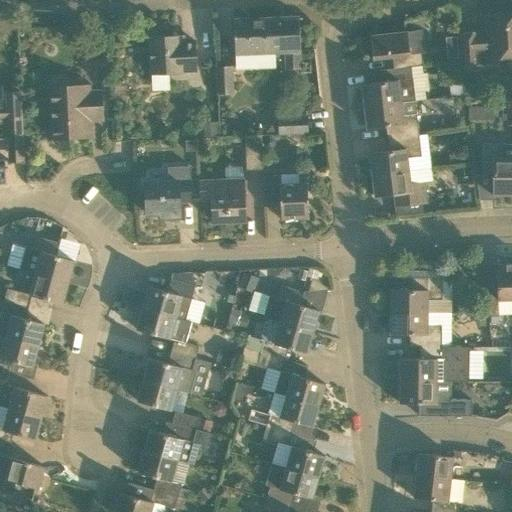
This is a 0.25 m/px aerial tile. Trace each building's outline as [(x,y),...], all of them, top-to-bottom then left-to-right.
[(493,58),(511,56),(511,12),(490,14),(491,35),(477,36),(477,33),(459,34),(462,70),(479,69),(478,54),(493,53),(493,58)] [(300,51),(301,51),(299,19),(302,19),(302,18),(254,20),(255,37),(268,37),(268,36),(275,36),(275,52),(285,52),(286,70),(301,69),(300,51)] [(255,37),(254,20),(234,21),(235,54),(275,52),(275,36),(268,36),(268,37),(255,37)] [(411,67),(423,65),(420,44),(409,45),(407,32),(371,36),(373,59),(392,56),(394,68),(394,69),(411,67)] [(196,72),(196,61),(195,41),(183,41),(183,36),(150,37),(151,74),(196,72)] [(108,59),(94,59),(94,73),(108,72),(108,59)] [(232,66),(216,67),(217,94),(233,93),(232,66)] [(415,101),(411,67),(394,69),(394,68),(380,70),(381,82),(362,84),(365,107),(415,101)] [(84,92),(83,86),(51,88),(54,138),(91,137),(91,136),(90,120),(102,120),(101,92),(84,92)] [(6,109),(0,109),(0,139),(23,138),(21,92),(5,93),(6,109)] [(419,135),(415,101),(365,107),(367,129),(386,127),(388,138),(419,135)] [(471,109),(471,118),(495,117),(495,108),(471,109)] [(279,135),(288,134),(308,133),(308,116),(278,117),(279,135)] [(218,122),(204,123),(204,137),(219,136),(218,122)] [(419,135),(388,138),(389,150),(370,153),(372,175),(409,171),(408,158),(422,156),(419,135)] [(262,143),(245,144),(247,170),(263,169),(262,143)] [(482,144),(481,175),(493,175),(493,195),(511,194),(511,143),(503,144),(482,144)] [(180,218),(179,201),(192,200),(191,166),(168,167),(168,181),(146,182),(147,214),(162,214),(162,218),(180,218)] [(409,171),(372,175),(375,197),(394,195),(396,207),(397,207),(423,204),(427,204),(425,182),(411,184),(409,171)] [(281,175),(263,176),(264,203),(281,203),(281,219),(309,218),(308,197),(311,197),(310,174),(294,175),(294,183),(281,183),(281,175)] [(245,220),(244,179),(199,181),(200,200),(212,199),(213,222),(245,220)] [(423,204),(397,207),(398,216),(424,213),(423,204)] [(36,273),(69,282),(74,261),(56,256),(59,244),(35,237),(32,249),(41,252),(36,273)] [(498,300),(511,299),(511,264),(497,265),(498,290),(486,291),(488,316),(499,316),(498,300)] [(69,282),(36,273),(29,294),(30,294),(30,295),(32,295),(63,304),(69,282)] [(442,278),(411,278),(410,290),(391,289),(391,312),(427,312),(428,299),(442,300),(442,278)] [(186,320),(195,287),(171,280),(167,292),(149,286),(143,308),(186,320)] [(263,317),(280,322),(313,332),(319,310),(301,305),(304,293),(280,286),(277,298),(270,296),(263,317)] [(7,291),(4,300),(29,307),(32,295),(30,295),(30,294),(29,294),(8,288),(7,291)] [(29,307),(4,300),(0,298),(0,311),(1,312),(0,317),(0,334),(39,345),(45,324),(26,318),(29,307)] [(191,321),(186,320),(143,308),(137,330),(175,340),(171,352),(196,358),(199,346),(185,342),(191,321)] [(427,312),(391,312),(390,334),(410,335),(410,347),(420,347),(469,347),(441,347),(442,325),(427,325),(427,312)] [(261,352),(285,360),(288,348),(307,353),(313,332),(280,322),(274,343),(264,340),(261,352)] [(39,345),(0,334),(0,370),(11,373),(15,362),(33,367),(39,345)] [(221,346),(217,359),(229,362),(233,350),(221,346)] [(400,381),(437,381),(469,382),(469,347),(420,347),(420,359),(400,358),(400,381)] [(192,370),(196,358),(171,352),(168,363),(150,358),(144,380),(177,389),(190,392),(196,371),(192,370)] [(275,393),(319,405),(325,384),(305,378),(308,366),(285,360),(261,352),(257,364),(282,372),(275,393)] [(0,383),(8,385),(11,373),(0,370),(0,383)] [(171,410),(177,389),(144,380),(138,401),(171,410)] [(437,381),(400,381),(400,403),(419,403),(419,416),(451,416),(472,416),(472,400),(451,399),(451,394),(437,394),(437,381)] [(9,409),(42,418),(48,396),(15,387),(9,409)] [(267,426),(291,433),(294,421),(313,427),(319,405),(275,393),(269,414),(270,414),(269,417),(256,413),(254,422),(267,426)] [(36,439),(42,418),(9,409),(3,430),(0,428),(0,441),(10,445),(14,433),(36,439)] [(176,411),(172,423),(197,430),(200,418),(176,411)] [(151,430),(145,451),(190,464),(193,464),(199,444),(193,442),(197,430),(172,423),(169,435),(151,430)] [(287,445),(291,433),(267,426),(263,438),(278,442),(287,445)] [(7,456),(10,445),(0,441),(0,454),(7,457),(7,456)] [(292,446),(286,467),(319,477),(325,456),(292,446)] [(184,485),(190,464),(145,451),(139,473),(157,478),(154,490),(178,496),(182,484),(184,485)] [(419,453),(416,475),(451,479),(453,457),(419,453)] [(12,458),(6,480),(39,489),(45,467),(12,458)] [(319,477),(286,467),(272,463),(266,485),(270,486),(267,498),(291,505),(294,493),(312,499),(319,477)] [(397,492),(407,493),(409,475),(399,474),(397,492)] [(464,481),(451,479),(416,475),(414,498),(433,500),(431,511),(433,511),(456,511),(458,502),(462,503),(464,481)] [(154,490),(150,501),(151,501),(151,502),(175,508),(178,496),(154,490)] [(115,511),(147,511),(150,501),(121,493),(115,511)] [(270,511),(288,511),(291,505),(267,498),(263,510),(270,511)]
